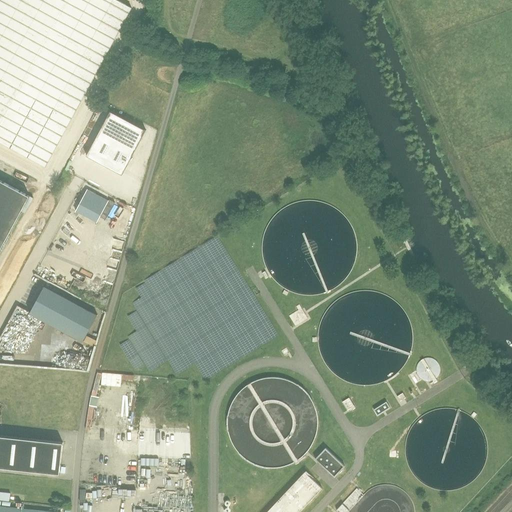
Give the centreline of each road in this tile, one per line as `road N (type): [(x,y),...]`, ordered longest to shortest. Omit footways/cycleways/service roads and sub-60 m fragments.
road 1 (unclassified): [(75,511),(89,388),(198,0)]
road 2 (unclassified): [(0,323),(72,190)]
